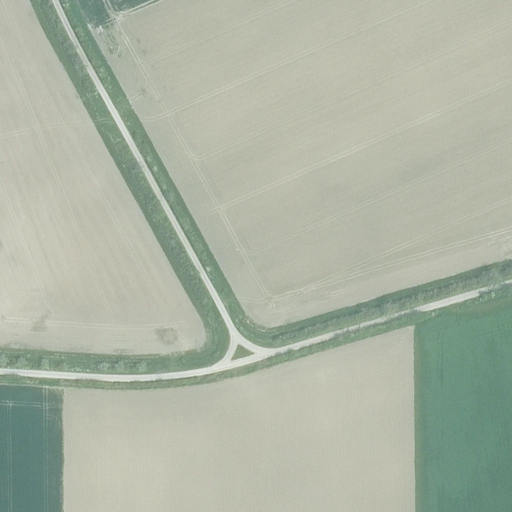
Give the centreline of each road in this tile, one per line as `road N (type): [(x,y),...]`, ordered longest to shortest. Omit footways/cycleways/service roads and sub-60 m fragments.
road 1 (unclassified): [(57,0),(235,331)]
road 2 (unclassified): [(277,352),(511,283)]
road 3 (unclassified): [(0,371),(125,379),(218,369)]
